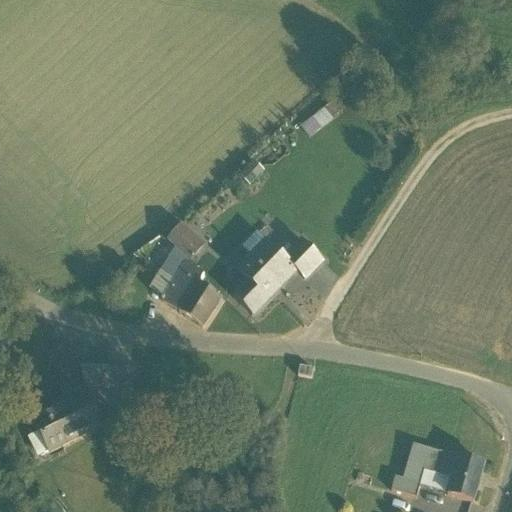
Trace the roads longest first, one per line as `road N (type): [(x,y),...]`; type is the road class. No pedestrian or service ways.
road 1 (unclassified): [(511,414),(483,389),(389,361),(69,319),(0,280)]
road 2 (track): [(511,115),(468,125),(437,144),(306,350)]
